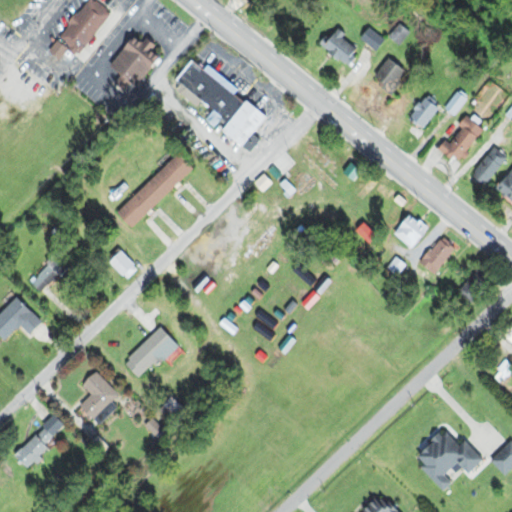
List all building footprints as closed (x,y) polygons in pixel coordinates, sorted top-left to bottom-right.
[(116,12),(98,0),(90,0),(62,40),(84,56),(116,12)] [(395,37),(403,44),(413,32),(405,25),(395,37)] [(380,49),(386,37),(370,29),(364,41),(380,49)] [(331,44),(351,68),(366,55),(345,31),(331,44)] [(145,41),(117,57),(134,85),(161,69),(145,41)] [(200,96),(235,123),(228,131),(249,147),(273,116),(252,100),(251,102),(235,90),(238,85),(213,66),(210,70),(196,59),(180,80),(185,84),(180,90),(196,102),(200,96)] [(446,144),(461,161),(490,134),(476,118),(446,144)] [(477,175),(491,186),(511,158),(511,156),(499,146),(477,175)] [(125,210),(140,226),(199,169),(184,153),(125,210)] [(511,197),(511,175),(501,187),(511,197)] [(430,236),(413,219),(399,233),(416,250),(430,236)] [(437,275),(461,252),(447,238),(423,260),(437,275)] [(115,264),(131,280),(141,270),(126,254),(115,264)] [(463,292),(477,304),(496,280),(482,269),(463,292)] [(0,330),(10,340),(24,326),(34,336),(46,323),(20,299),(0,319),(0,330)] [(181,342),(166,326),(129,363),(145,378),(181,342)] [(96,394),(84,406),(98,420),(123,394),(101,372),(87,386),(96,394)] [(20,454),(33,467),(71,428),(58,415),(20,454)] [(402,511),(387,496),(369,511),(402,511)]
